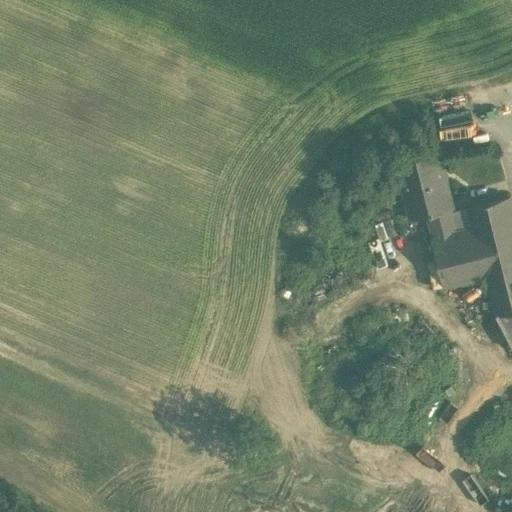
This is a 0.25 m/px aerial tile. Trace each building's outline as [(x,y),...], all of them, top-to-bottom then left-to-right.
[(441,149),(399,159),(413,215),(449,206),(453,205),(443,168),(445,167),(441,149)] [(511,201),(510,194),(469,205),(474,225),(455,230),(449,206),(428,212),(434,235),(433,235),(445,283),(479,275),(483,288),(492,286),(499,311),(511,308),(511,201)] [(312,349),(396,321),(389,302),(305,331),(312,349)] [(472,302),(450,312),(455,323),(478,313),(472,302)] [(511,308),(499,311),(511,338),(511,308)]
